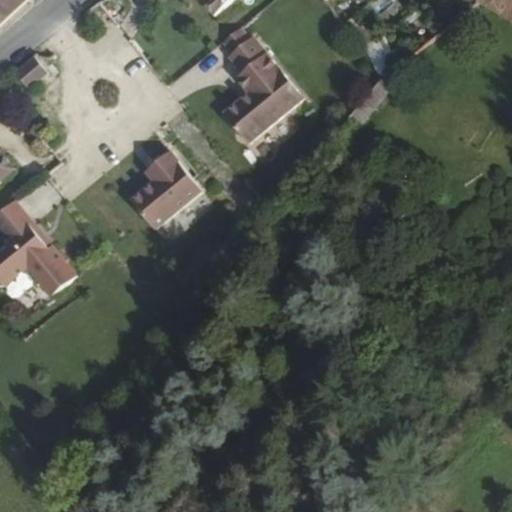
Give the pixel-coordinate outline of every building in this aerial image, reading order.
[(0,0),(0,21),(23,0),(22,0),(0,0)] [(195,0),(212,19),(234,0),(195,0)] [(511,0),(490,0),(487,4),(511,18),(511,0)] [(133,85),(153,72),(125,29),(106,41),(133,85)] [(237,30),(218,46),(227,58),(247,42),(237,30)] [(378,74),(398,60),(384,38),(363,52),(378,74)] [(247,42),(227,58),(238,72),(232,77),(246,96),(249,99),(241,106),(239,102),(220,116),(245,147),(300,102),(250,39),(247,42)] [(32,55),(12,71),(24,87),(44,71),(32,55)] [(367,129),(391,93),(378,85),(354,120),(367,129)] [(249,99),(246,96),(239,102),(241,106),(249,99)] [(0,179),(12,170),(0,154),(0,179)] [(168,155),(153,167),(160,177),(151,184),(128,203),(151,232),(199,193),(168,155)] [(160,177),(153,167),(143,174),(151,184),(160,177)] [(46,249),(49,247),(12,202),(0,211),(0,234),(6,242),(26,225),(46,249)] [(73,277),(49,247),(46,249),(26,225),(6,242),(0,246),(0,286),(0,287),(21,270),(34,286),(37,284),(49,297),(73,277)]
